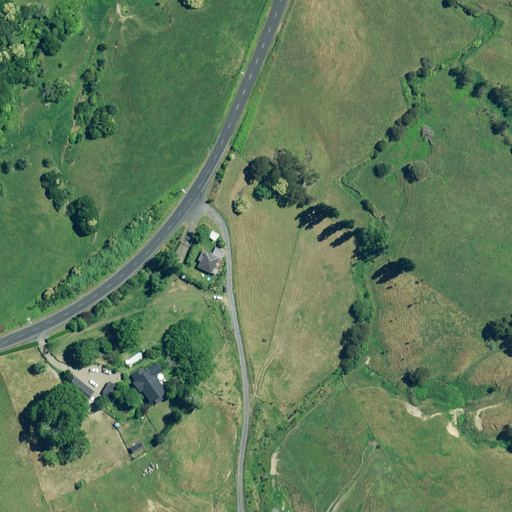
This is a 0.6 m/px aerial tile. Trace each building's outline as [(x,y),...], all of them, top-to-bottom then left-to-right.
[(215,270),(213,269),(218,259),(219,260),(223,253),(214,249),(211,256),(204,252),(197,267),(212,275),(215,270)] [(147,356),(143,350),(126,362),(130,368),(147,356)] [(161,372),(155,364),(143,372),(142,369),(131,376),(135,382),(132,383),(139,393),(141,391),(149,403),(153,400),(155,404),(164,398),(161,394),(165,392),(154,376),(161,372)] [(72,381),(78,387),(77,389),(80,392),(78,395),(86,402),(94,392),(76,377),(72,381)] [(116,386),(109,382),(102,393),(110,397),(116,386)]
